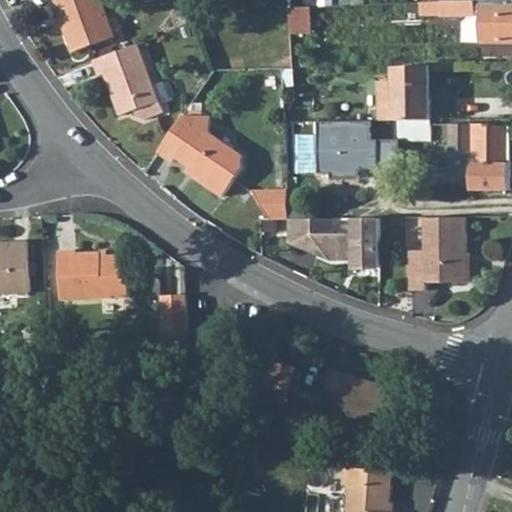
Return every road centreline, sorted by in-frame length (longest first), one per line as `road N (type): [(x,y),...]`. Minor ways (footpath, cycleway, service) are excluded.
road 1 (residential): [(85,153),(174,229),(306,306),(500,367)]
road 2 (residential): [(461,511),(500,367)]
road 3 (residential): [(0,31),(85,153)]
